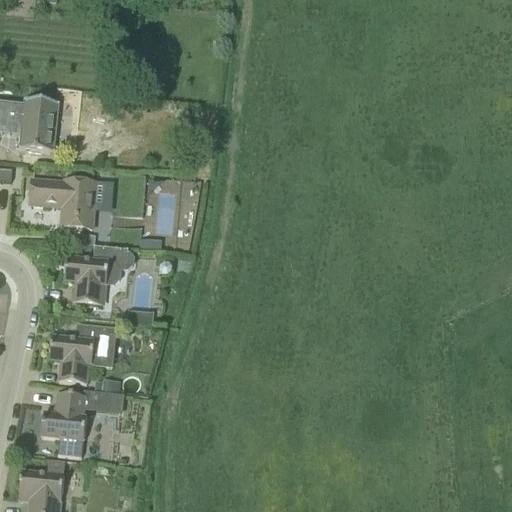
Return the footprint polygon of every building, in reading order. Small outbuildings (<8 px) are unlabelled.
[(23,109),(0,106),(0,130),(20,133),(18,153),(54,156),(59,108),(24,104),(23,109)] [(178,119),(184,125),(190,120),(183,113),(178,119)] [(0,173),(0,185),(11,186),(12,174),(0,173)] [(63,212),(61,232),(92,234),(95,188),(65,186),(65,188),(32,185),(30,209),(63,212)] [(81,251),(94,252),(94,251),(95,240),(82,239),(81,251)] [(161,245),(139,243),(138,255),(160,257),(161,245)] [(93,265),(66,262),(64,286),(75,287),(73,308),(101,311),(103,290),(106,291),(107,275),(120,276),(126,276),(133,272),(133,263),(127,255),(94,251),(94,252),(93,265)] [(153,318),(127,316),(127,319),(121,318),(121,328),(126,328),(152,331),(153,318)] [(86,390),(88,371),(112,374),(117,334),(76,330),(75,344),(52,341),(49,365),(61,367),(58,387),(86,390)] [(103,387),(101,397),(119,399),(121,386),(103,384),(103,387)] [(82,396),(82,402),(57,399),(55,419),(44,418),(41,442),(58,444),(57,461),(81,463),(82,447),(85,422),(82,422),(83,416),(122,420),(124,400),(119,399),(101,397),(94,397),(82,396)] [(30,502),(29,511),(60,511),(64,481),(63,481),(64,466),(49,464),(47,479),(21,477),(19,501),(30,502)]
